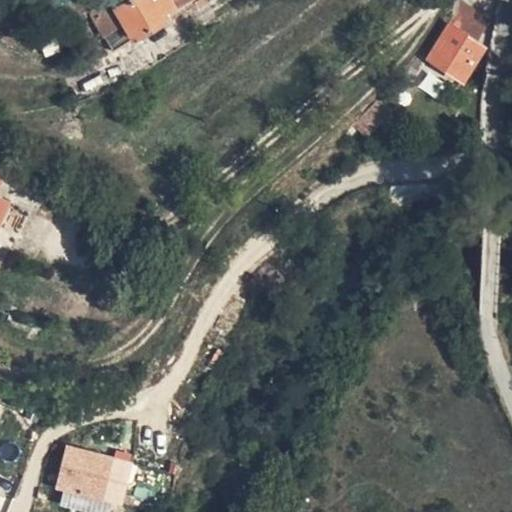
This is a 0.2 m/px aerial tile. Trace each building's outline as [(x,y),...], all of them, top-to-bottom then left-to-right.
[(122,0),(99,0),(103,8),(122,0)] [(122,0),(103,8),(116,43),(208,5),(205,0),(122,0)] [(467,4),(460,20),(483,35),(493,18),(467,4)] [(483,35),(460,20),(440,53),(467,73),(489,40),(483,35)] [(383,129),(396,116),(384,105),(372,117),(383,129)] [(0,169),(0,224),(14,193),(0,183),(0,182),(5,172),(0,169)] [(65,445),(55,489),(62,490),(58,506),(84,511),(122,511),(133,460),(65,445)]
